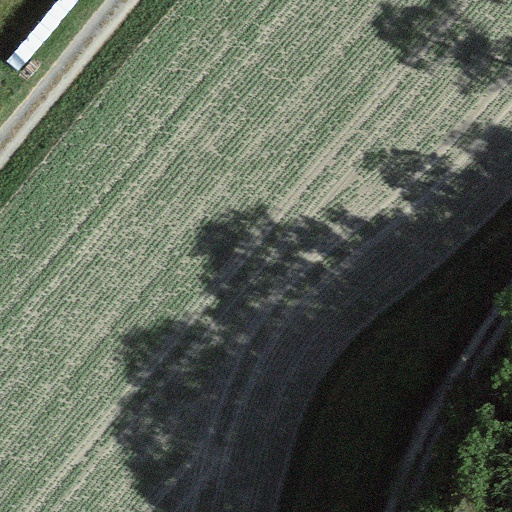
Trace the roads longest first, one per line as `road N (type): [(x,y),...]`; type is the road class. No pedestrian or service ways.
road 1 (track): [(511,314),(434,434),(401,511)]
road 2 (track): [(0,145),(118,0)]
